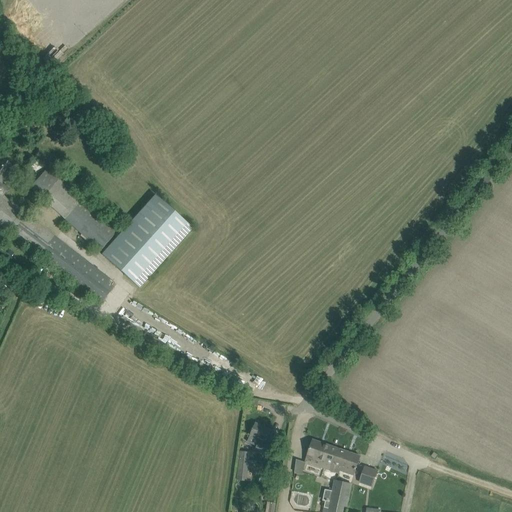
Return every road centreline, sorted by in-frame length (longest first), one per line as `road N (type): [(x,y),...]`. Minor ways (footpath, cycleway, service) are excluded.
road 1 (unclassified): [(381,446),(321,416),(312,398),(317,384),(511,152)]
road 2 (track): [(381,446),(511,491)]
